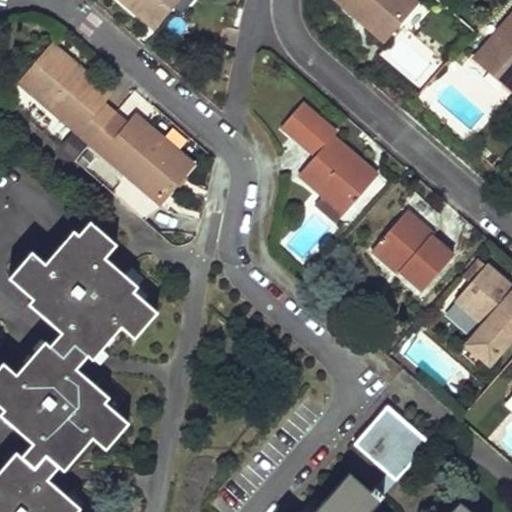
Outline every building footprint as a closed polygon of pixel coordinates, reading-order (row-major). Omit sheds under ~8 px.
[(133,0),(161,23),(180,0),(133,0)] [(353,0),(375,18),(378,14),(394,28),(418,0),(353,0)] [(394,28),(378,14),(375,18),(390,32),(394,28)] [(511,20),(477,60),(508,89),(511,84),(511,20)] [(112,91),(58,45),(26,83),(97,142),(121,114),(105,100),(112,91)] [(328,119),(306,99),(288,118),(309,139),(328,119)] [(132,123),(121,114),(97,142),(165,199),(196,162),(141,115),(132,123)] [(329,188),(350,205),(380,174),(337,135),(340,130),(328,119),(309,139),(321,149),(303,168),(327,190),(329,188)] [(339,218),(350,205),(329,188),(327,190),(318,199),(339,218)] [(403,268),(425,287),(454,255),(432,234),(434,230),(408,208),(380,240),(405,264),(403,268)] [(93,511),(97,507),(73,486),(67,492),(49,475),(67,452),(73,456),(93,435),(107,446),(130,420),(116,408),(125,395),(102,375),(96,382),(78,367),(97,344),(102,347),(122,326),(135,337),(157,310),(146,299),(155,287),(132,266),(125,272),(107,256),(116,244),(91,220),(71,244),(65,239),(47,261),(33,250),(12,276),(35,297),(31,302),(64,330),(44,353),(39,349),(19,370),(6,359),(0,365),(0,401),(6,406),(2,412),(35,440),(15,464),(10,460),(0,471),(0,511),(93,511)] [(405,264),(380,240),(374,246),(400,270),(403,268),(405,264)] [(488,263),(480,257),(465,275),(472,281),(468,286),(476,293),(465,306),(485,323),(468,342),(490,361),(511,336),(511,288),(511,286),(511,283),(488,262),(488,263)] [(476,293),(468,286),(457,298),(465,306),(476,293)] [(356,443),(398,479),(430,442),(388,406),(356,443)] [(471,511),(465,506),(459,511),(370,511),(386,495),(377,487),(373,492),(354,478),(332,503),(327,499),(314,511),(471,511)]
